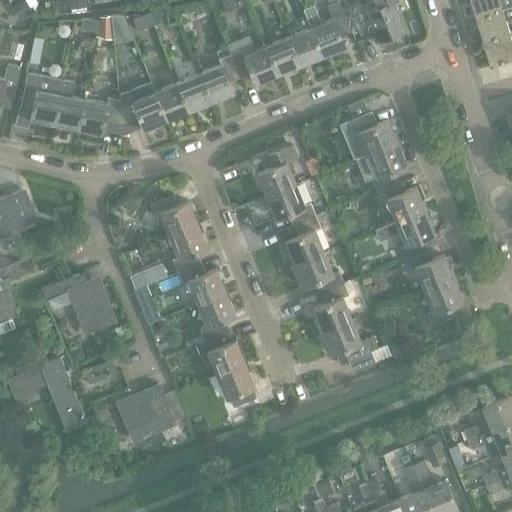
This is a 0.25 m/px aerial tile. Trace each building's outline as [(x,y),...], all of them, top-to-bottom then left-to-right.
[(22,0),(11,7),(19,20),(33,11),(26,0),(22,0)] [(84,0),(70,0),(71,8),(85,7),(84,0)] [(233,0),(221,0),(223,10),(235,7),(233,0)] [(367,10),(379,39),(403,29),(391,0),(375,0),(378,5),(367,10)] [(511,0),(469,0),(475,17),(511,4),(511,0)] [(330,12),(333,18),(323,22),(314,3),(303,8),(311,27),(322,54),(345,44),(340,33),(350,29),(342,8),(330,12)] [(511,18),(511,4),(475,17),(482,41),(509,31),(505,20),(511,18)] [(146,27),(154,24),(149,13),(148,10),(132,16),(138,30),(146,27)] [(161,20),(157,10),(149,13),(154,24),(161,20)] [(111,15),(113,39),(114,39),(131,34),(123,15),(123,13),(111,15)] [(113,39),(111,15),(110,15),(99,16),(99,19),(98,19),(95,31),(97,31),(96,36),(113,39)] [(80,28),(95,31),(98,19),(90,18),(82,18),(80,28)] [(299,63),(322,54),(311,27),(288,36),(299,63)] [(511,55),(511,42),(509,31),(482,41),(489,64),(511,55)] [(253,82),(277,72),(266,45),(255,50),(250,38),(246,36),(227,44),(231,53),(239,75),(249,71),(253,82)] [(288,36),(266,45),(277,72),(299,63),(288,36)] [(39,63),(43,46),(33,44),(30,61),(39,63)] [(228,79),(239,75),(231,53),(219,58),(221,64),(199,73),(210,100),(232,91),(228,79)] [(0,98),(10,101),(19,66),(7,63),(3,77),(0,76),(0,98)] [(182,63),(171,67),(188,109),(210,100),(199,73),(188,77),(182,63)] [(165,118),(188,109),(171,67),(177,82),(154,91),(165,118)] [(31,107),(29,118),(53,123),(62,79),(27,72),(20,105),(31,107)] [(53,123),(77,128),(82,97),(70,95),(73,82),(62,79),(53,123)] [(118,89),(120,99),(121,123),(123,131),(141,123),(142,127),(165,118),(154,91),(142,95),(137,82),(118,89)] [(123,131),(121,123),(120,99),(107,96),(106,102),(82,97),(77,128),(100,132),(101,129),(119,132),(123,131)] [(359,130),(368,151),(396,140),(387,117),(376,121),(372,111),(348,120),(353,132),(359,130)] [(394,167),(406,162),(396,140),(368,151),(377,173),(371,176),(376,188),(399,178),(394,167)] [(291,144),(264,156),(269,167),(256,172),(265,194),(294,182),(286,161),(296,157),(291,144)] [(310,160),(305,162),(311,175),(315,173),(310,160)] [(404,190),(399,178),(376,188),(381,200),(387,198),(396,219),(424,207),(415,185),(404,190)] [(303,204),(294,182),(265,194),(274,217),(288,211),(292,222),(314,214),(309,201),(303,204)] [(0,236),(10,232),(11,228),(26,222),(22,212),(31,209),(23,190),(0,199),(0,236)] [(160,212),(168,234),(198,222),(188,199),(176,204),(171,194),(149,203),(154,215),(160,212)] [(422,236),(434,231),(424,207),(396,219),(396,220),(382,226),(386,237),(401,232),(405,241),(399,244),(404,256),(426,246),(422,236)] [(72,224),(71,212),(57,213),(57,225),(58,233),(72,233),(72,224)] [(284,239),(294,262),(323,250),(314,227),(319,225),(314,214),(292,222),(297,234),(284,239)] [(195,250),(207,245),(198,222),(168,234),(177,256),(173,258),(177,269),(199,261),(195,250)] [(415,266),(424,287),(452,275),(443,252),(431,257),(426,246),(404,256),(409,268),(415,266)] [(338,269),(332,271),(323,250),(294,262),(303,285),(317,279),(321,290),(343,281),(338,269)] [(13,314),(10,307),(15,305),(9,289),(13,288),(9,277),(34,267),(30,255),(0,267),(0,332),(15,326),(10,315),(13,314)] [(371,268),(367,259),(356,263),(360,272),(371,268)] [(188,281),(196,302),(225,290),(216,267),(204,272),(199,261),(177,269),(183,283),(188,281)] [(160,263),(129,276),(133,287),(145,283),(165,275),(160,263)] [(84,331),(114,319),(101,287),(90,291),(83,272),(43,288),(47,298),(68,290),(84,331)] [(449,303),(462,298),(452,275),(424,287),(432,308),(426,311),(432,324),(454,314),(449,303)] [(312,306),(322,329),(351,317),(342,295),(348,293),(343,281),(321,290),(326,301),(312,306)] [(133,287),(132,288),(146,323),(160,318),(145,283),(133,287)] [(224,319),(235,314),(225,290),(196,302),(205,324),(201,326),(206,338),(195,342),(228,329),(224,319)] [(373,333),(360,338),(351,317),(322,329),(331,352),(345,346),(349,357),(378,346),(373,333)] [(157,322),(153,328),(155,334),(162,335),(167,329),(164,323),(157,322)] [(208,351),(217,373),(246,361),(236,338),(232,340),(228,329),(195,342),(200,354),(208,351)] [(407,352),(401,336),(399,337),(388,341),(394,357),(406,353),(407,352)] [(74,363),(86,359),(81,346),(69,351),(74,363)] [(46,385),(64,430),(85,422),(59,354),(36,363),(37,365),(7,377),(15,397),(46,385)] [(88,383),(116,372),(111,358),(83,369),(88,383)] [(252,386),(255,384),(246,361),(217,373),(226,396),(229,395),(233,405),(256,396),(252,386)] [(175,422),(174,421),(185,416),(174,390),(162,395),(158,384),(117,401),(127,427),(132,439),(175,422)] [(464,429),(468,439),(511,420),(511,406),(508,395),(481,406),(487,420),(464,429)] [(104,399),(92,403),(96,412),(108,407),(104,399)] [(511,444),(511,420),(468,439),(471,448),(484,442),(485,444),(495,440),(499,450),(511,444)] [(203,422),(191,427),(197,442),(209,437),(203,422)] [(432,465),(446,460),(437,440),(423,445),(432,465)] [(456,444),(447,448),(451,456),(460,452),(456,444)] [(482,474),(485,482),(511,471),(511,444),(499,450),(505,465),(482,474)] [(437,511),(454,505),(442,478),(432,482),(422,459),(411,463),(430,511),(437,511)] [(413,490),(398,496),(404,511),(430,511),(411,463),(403,467),(413,490)] [(511,471),(485,482),(490,492),(511,483),(511,471)] [(322,496),(335,491),(329,477),(312,484),(317,494),(320,492),(322,496)] [(378,511),(404,511),(398,496),(387,501),(378,478),(366,482),(372,495),(374,499),(378,511)] [(359,485),(358,486),(364,499),(372,495),(366,482),(359,485)] [(327,511),(325,505),(321,497),(312,501),(316,511),(327,511)] [(351,509),(352,511),(378,511),(374,499),(351,509)] [(277,511),(273,501),(245,511),(277,511)] [(327,511),(339,511),(335,501),(325,505),(327,511)]
